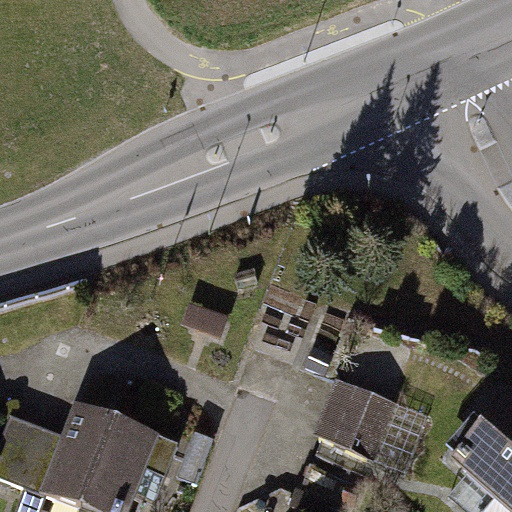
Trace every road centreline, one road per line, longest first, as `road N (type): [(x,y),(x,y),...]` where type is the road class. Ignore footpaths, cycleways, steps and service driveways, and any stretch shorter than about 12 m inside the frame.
road 1 (secondary): [(456,67),(0,242)]
road 2 (tertiary): [(511,193),(456,67)]
